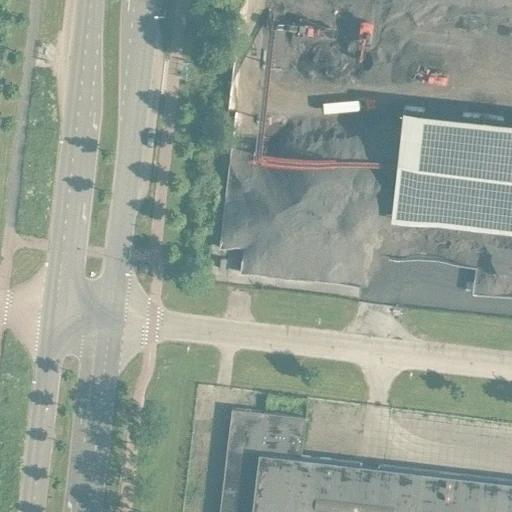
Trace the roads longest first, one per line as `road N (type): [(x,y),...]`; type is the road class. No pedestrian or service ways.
road 1 (unclassified): [(511,379),(110,327)]
road 2 (secondary): [(110,327),(145,0)]
road 3 (secondary): [(87,0),(57,319)]
road 4 (secondary): [(57,319),(34,511)]
road 5 (secondary): [(90,511),(110,327)]
